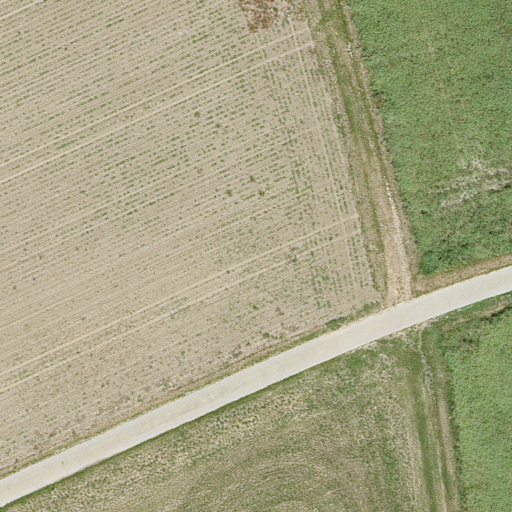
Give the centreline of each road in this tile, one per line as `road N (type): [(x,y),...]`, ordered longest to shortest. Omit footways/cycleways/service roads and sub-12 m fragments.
road 1 (track): [(511,281),(411,315),(0,500)]
road 2 (track): [(436,511),(411,315),(376,144),(333,0)]
